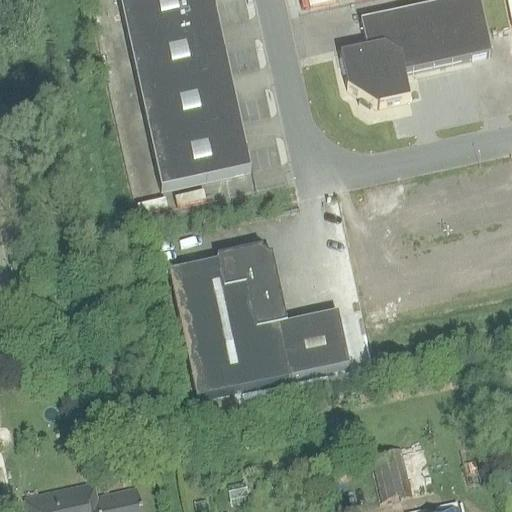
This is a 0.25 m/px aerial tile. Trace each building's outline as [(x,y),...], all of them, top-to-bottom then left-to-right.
[(117,0),(128,46),(218,26),(211,0),(117,0)] [(376,112),(409,105),(403,78),(490,59),(477,0),(475,0),(359,25),(365,54),(339,60),(346,93),(345,93),(375,112),(376,112)] [(218,26),(128,46),(139,96),(228,76),(218,26)] [(228,76),(139,96),(150,145),(239,126),(228,76)] [(239,126),(150,145),(160,195),(250,175),(239,126)] [(511,333),(511,198),(391,225),(419,354),(511,333)] [(195,404),(290,384),(349,371),(337,318),(286,329),(270,259),(267,260),(261,256),(261,253),(216,262),(217,266),(167,277),(195,404)] [(367,460),(379,509),(409,502),(398,453),(367,460)] [(139,511),(136,493),(95,501),(92,487),(23,502),(24,511),(139,511)]
